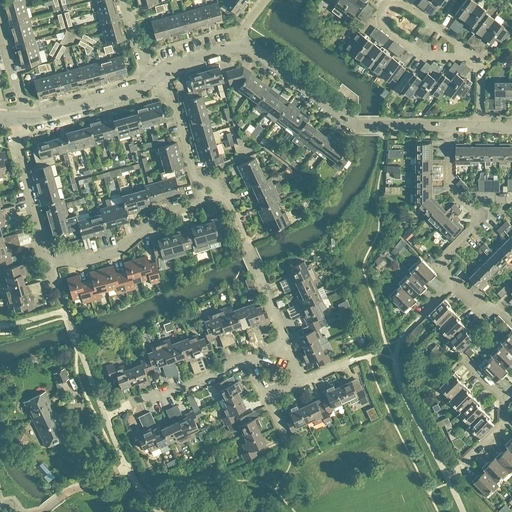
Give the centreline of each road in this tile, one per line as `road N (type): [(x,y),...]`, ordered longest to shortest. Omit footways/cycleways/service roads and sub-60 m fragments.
road 1 (residential): [(450,125),(353,123),(244,44)]
road 2 (residential): [(454,283),(440,268),(443,256),(480,213),(449,183),(450,125)]
road 3 (residential): [(467,52),(398,2),(383,9),(383,24),(423,53),(439,54)]
road 4 (residential): [(209,194),(148,223),(109,253),(52,267)]
road 5 (residential): [(284,340),(247,249),(221,200),(209,194)]
road 6 (residential): [(52,267),(14,128),(18,118)]
road 7 (residential): [(18,118),(140,89),(149,79)]
road 8 (residential): [(209,194),(195,185),(176,110),(149,79)]
road 9 (residential): [(130,406),(246,358)]
